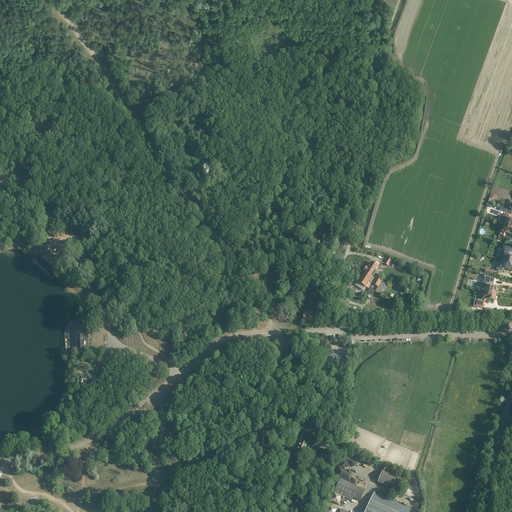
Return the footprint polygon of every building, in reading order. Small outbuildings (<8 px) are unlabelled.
[(504,226),(511,227),(511,219),(510,219),(511,215),(505,213),(504,216),(503,216),(502,217),(500,223),(501,223),(500,224),(504,226)] [(498,240),(503,241),(505,234),(511,236),(511,227),(504,226),(503,229),(501,233),(502,233),(501,234),(499,233),(498,240)] [(503,261),(511,263),(511,248),(505,246),(505,247),(504,247),(503,252),(503,253),(504,253),(502,260),(503,261)] [(51,266),(56,270),(60,266),(62,263),(59,260),(60,259),(61,260),(62,258),(61,258),(58,255),(58,254),(55,252),(56,252),(55,251),(55,252),(52,248),(51,248),(50,249),(50,250),(49,251),(46,248),(44,251),(40,255),(44,259),(45,260),(51,265),(50,265),(51,266)] [(90,264),(94,259),(91,256),(88,253),(85,251),(85,250),(84,250),(80,255),(83,258),(84,258),(86,261),(87,261),(90,264)] [(511,263),(503,261),(502,264),(501,264),(499,268),(500,268),(511,271),(511,263)] [(364,273),(372,278),(379,267),(371,263),(367,268),(367,267),(363,272),(364,273)] [(372,278),(364,273),(358,283),(357,282),(355,285),(363,291),(365,288),(366,288),(366,287),(368,288),(371,284),(369,283),(372,278)] [(377,290),(381,292),(386,285),(376,279),(373,284),(378,287),(377,290)] [(484,292),(495,295),(497,288),(489,286),(490,282),(484,280),(482,288),(481,287),(480,292),(484,293),(484,292)] [(484,292),(484,293),(483,296),(482,300),(482,301),(480,300),(480,301),(476,300),(474,307),(484,309),(486,301),(494,303),(495,295),(484,292)] [(304,321),(303,323),(313,323),(313,313),(303,313),(304,321)] [(89,334),(80,335),(80,339),(81,343),(80,343),(80,344),(81,344),(81,348),(80,348),(81,348),(81,352),(80,352),(89,352),(89,348),(89,347),(89,343),(89,339),(89,335),(89,334)] [(85,384),(87,379),(80,376),(78,381),(79,382),(78,384),(79,386),(81,387),(83,386),(84,384),(85,384)] [(294,457),(301,460),(307,445),(301,442),(294,457)] [(329,453),(325,449),(318,457),(322,461),(329,453)] [(377,483),(396,491),(400,479),(382,471),(377,483)] [(336,490),(331,501),(338,505),(342,497),(351,501),(353,498),(360,501),(365,490),(340,479),(335,490),(336,490)] [(365,511),(409,511),(410,510),(373,494),(365,511)]
